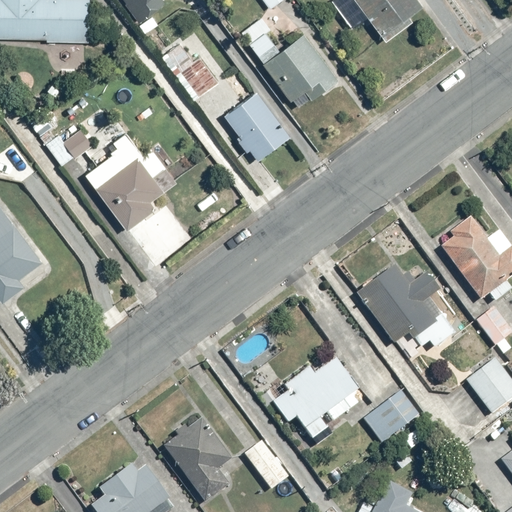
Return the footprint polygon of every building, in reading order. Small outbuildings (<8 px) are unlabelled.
[(0,0),(0,39),(87,44),(87,0),(0,0)] [(121,0),(138,22),(164,3),(161,0),(121,0)] [(281,0),(263,0),(269,9),(281,0)] [(353,0),(384,42),(412,22),(408,17),(422,7),(416,0),(353,0)] [(338,80),(303,33),(260,64),(298,111),(338,80)] [(193,35),(163,56),(195,101),(225,80),(193,35)] [(67,70),(66,93),(87,93),(88,71),(67,70)] [(291,138),(256,92),(224,116),(257,162),(291,138)] [(161,193),(134,157),(94,188),(126,231),(156,210),(149,202),(161,193)] [(41,264),(0,210),(0,301),(2,304),(24,289),(19,281),(41,264)] [(450,234),(437,243),(477,296),(511,271),(511,248),(494,228),(483,237),(468,215),(447,230),(450,234)] [(391,262),(352,287),(390,342),(401,333),(412,350),(449,327),(425,295),(437,288),(424,270),(405,282),(391,262)] [(511,332),(511,331),(493,306),(475,319),(495,346),(511,332)] [(285,388),(269,398),(284,421),(292,416),(299,428),(354,388),(332,357),(311,372),(306,363),(282,381),(285,388)] [(511,398),(511,382),(495,359),(467,380),(491,414),(511,398)] [(419,415),(401,391),(363,418),(381,442),(419,415)] [(198,415),(160,442),(200,499),(224,482),(214,468),(227,457),(198,415)] [(511,504),(502,511),(511,511),(511,437),(511,438),(511,439),(511,445),(498,458),(511,476),(511,504)] [(288,477),(261,441),(244,453),(271,490),(288,477)] [(101,494),(88,501),(95,511),(159,511),(170,505),(140,464),(132,470),(127,462),(95,486),(101,494)] [(409,490),(382,479),(365,511),(417,511),(402,504),(409,490)]
